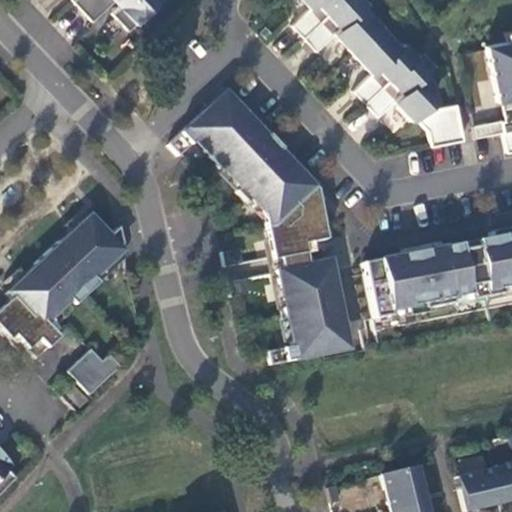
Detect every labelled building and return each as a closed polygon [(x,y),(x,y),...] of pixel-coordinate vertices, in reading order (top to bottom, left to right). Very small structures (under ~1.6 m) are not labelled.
[(76,0),(73,4),(92,24),(118,0),(123,6),(112,16),(128,34),(149,14),(144,9),(153,0),(76,0)] [(153,0),(144,9),(149,14),(164,0),(153,0)] [(299,0),(309,11),(291,28),(303,41),(346,0),(299,0)] [(366,6),(360,0),(346,0),(303,41),(315,54),(333,36),(352,56),(381,29),(363,9),(366,6)] [(400,49),(381,29),(352,56),(371,76),(353,93),(365,106),(415,58),(403,45),(400,49)] [(506,155),(511,153),(511,33),(505,35),(507,44),(485,48),(496,103),(499,103),(505,102),(509,121),(503,123),(500,123),(506,155)] [(419,55),(415,58),(365,106),(377,119),(393,104),(412,123),(415,120),(429,107),(434,103),(430,83),(423,75),(428,71),(426,62),(419,55)] [(509,121),(505,102),(499,103),(503,123),(509,121)] [(263,220),(272,267),(306,260),(305,250),(327,246),(320,210),(325,205),(239,114),(233,107),(214,125),(206,116),(168,151),(179,163),(195,147),(239,194),(235,198),(247,210),(251,207),(263,220)] [(446,145),(439,110),(433,111),(429,107),(415,120),(427,133),(430,148),(446,145)] [(455,107),(439,110),(446,145),(462,142),(455,107)] [(36,271),(7,299),(11,305),(0,315),(0,337),(9,347),(14,343),(36,366),(59,344),(45,330),(70,307),(74,312),(98,290),(94,285),(119,261),(115,257),(122,251),(118,234),(109,242),(90,221),(60,249),(59,248),(35,270),(36,271)] [(411,274),(363,270),(374,325),(391,322),(390,317),(423,311),(424,316),(453,310),(452,305),(468,302),(469,307),(503,300),(502,295),(511,293),(511,234),(490,239),(491,244),(442,254),(441,248),(422,252),(423,258),(411,274)] [(233,256),(222,259),(225,273),(236,271),(233,256)] [(279,292),(291,353),(267,358),(269,372),(277,370),(323,361),(320,349),(346,344),(332,276),(310,280),(308,270),(274,277),(277,292),(279,292)] [(239,286),(228,289),(231,303),(242,301),(239,286)] [(101,368),(90,356),(67,379),(89,402),(120,373),(109,361),(101,368)] [(74,390),(67,398),(79,411),(87,404),(74,390)] [(0,497),(15,481),(0,465),(0,497)] [(511,469),(494,474),(503,510),(511,507),(511,469)] [(417,472),(381,481),(388,511),(423,511),(426,511),(417,472)] [(493,511),(503,510),(494,474),(455,484),(462,511),(493,511)]
